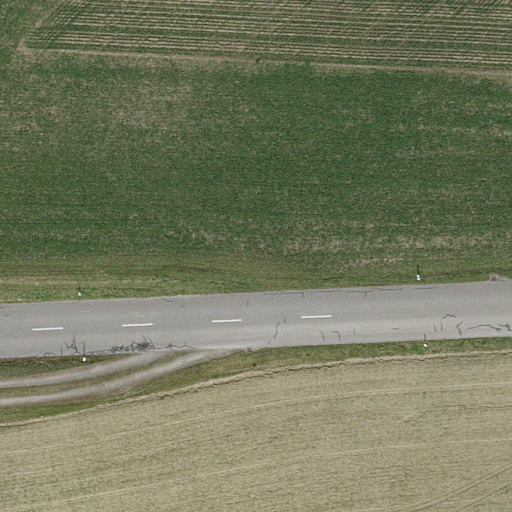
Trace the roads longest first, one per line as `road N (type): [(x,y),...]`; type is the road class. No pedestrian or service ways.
road 1 (tertiary): [(0,331),(511,309)]
road 2 (track): [(0,394),(122,376),(243,320)]
